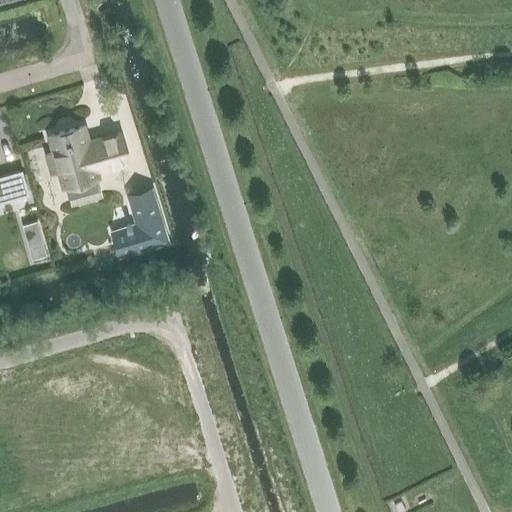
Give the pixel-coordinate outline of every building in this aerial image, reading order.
[(120,132),(87,142),(83,126),(49,136),(53,151),(44,154),(50,174),(59,171),(63,187),(98,177),(96,170),(128,161),(120,132)] [(0,201),(28,194),(21,171),(0,177),(0,201)] [(136,223),(113,230),(120,257),(166,244),(153,197),(130,204),(136,223)] [(35,243),(35,253),(45,254),(45,224),(28,223),(28,243),(35,243)] [(103,385),(102,386),(118,443),(119,442),(119,440),(150,431),(135,378),(104,387),(103,385)] [(34,405),(3,414),(8,431),(4,432),(8,448),(12,446),(17,463),(48,454),(47,451),(70,445),(62,419),(40,425),(34,405)]
